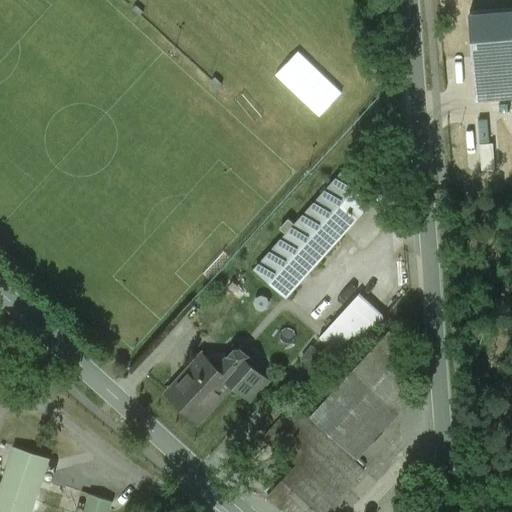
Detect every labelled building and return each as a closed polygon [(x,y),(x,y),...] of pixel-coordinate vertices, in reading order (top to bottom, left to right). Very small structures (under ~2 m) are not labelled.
[(287,299),(373,203),(340,173),(254,269),(287,299)] [(323,331),(319,337),(336,353),(352,336),(360,344),(383,318),(359,296),(323,331)] [(390,331),(311,417),(357,460),(415,397),(406,388),(400,339),(390,331)] [(217,368),(199,352),(163,393),(198,424),(227,390),(246,407),(267,383),(232,352),(217,368)] [(281,511),(330,511),(368,470),(357,460),(295,405),(267,436),(298,464),(267,499),(281,511)] [(30,511),(48,459),(16,448),(3,484),(0,492),(0,511),(30,511)] [(108,511),(112,503),(91,495),(85,511),(108,511)]
